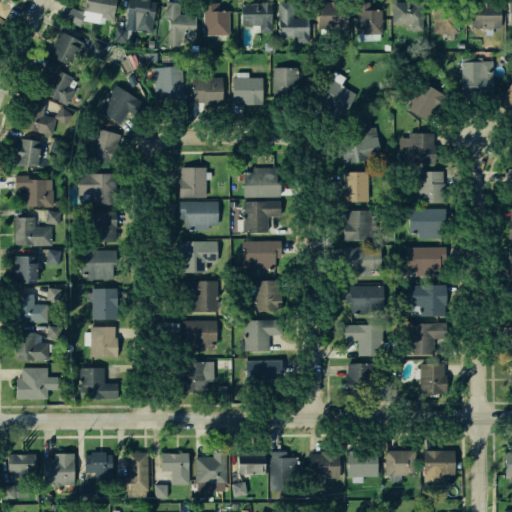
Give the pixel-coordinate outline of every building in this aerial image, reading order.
[(0,0),(0,16),(4,18),(14,3),(9,0),(0,0)] [(113,20),(116,0),(84,0),(83,11),(73,9),(65,4),(58,15),(70,23),(73,18),(98,23),(99,17),(113,20)] [(152,33),(156,2),(142,0),(128,0),(125,29),(128,30),(152,33)] [(192,46),(195,15),(179,14),(180,1),(165,0),(164,18),(170,18),(168,44),(192,46)] [(381,34),(381,10),(370,10),(370,0),(356,0),(356,34),(381,34)] [(423,31),(422,0),(391,1),(392,23),(412,22),(412,31),(423,31)] [(228,34),(228,11),(218,11),(218,2),(203,1),(203,34),(228,34)] [(309,43),(308,17),(293,18),(293,1),(277,2),(278,37),(296,36),(297,43),(309,43)] [(349,15),(336,15),(335,1),(320,1),(321,44),(349,43),(349,15)] [(432,33),(458,33),(458,9),(450,9),(450,1),(432,1),(432,33)] [(468,1),(502,1),(502,29),(469,30),(468,1)] [(272,32),(272,2),(241,2),(241,24),(261,24),(261,32),(272,32)] [(127,42),(114,41),(116,28),(128,30),(127,42)] [(69,66),(81,41),(60,31),(48,56),(69,66)] [(97,58),(104,48),(93,40),(86,51),(97,58)] [(144,52),(157,52),(157,61),(144,61),(144,52)] [(461,57),(481,56),(482,59),(492,59),(493,85),(462,86),(461,57)] [(66,103),(72,91),(67,86),(72,76),(58,69),(58,66),(46,60),(41,71),(51,76),(43,92),(66,103)] [(151,66),(181,64),(184,96),(154,98),(151,66)] [(271,68),(298,68),(298,98),(271,98),(271,68)] [(131,87),(137,84),(133,75),(127,78),(131,87)] [(191,76),(221,75),(222,103),(191,103),(191,76)] [(263,103),(262,76),(232,77),(232,104),(263,103)] [(328,79),(355,96),(342,117),(315,100),(328,79)] [(511,80),(511,111),(499,103),(511,80)] [(428,121),(443,96),(420,82),(405,107),(428,121)] [(118,126),(128,111),(133,114),(140,102),(115,85),(97,113),(118,126)] [(52,134),(54,118),(44,114),(43,104),(27,101),(22,129),(52,134)] [(72,114),(60,107),(54,117),(66,124),(72,114)] [(112,164),(120,135),(97,128),(89,158),(112,164)] [(380,156),(376,136),(367,138),(365,129),(336,135),(342,164),(380,156)] [(434,163),(435,132),(409,132),(408,162),(434,163)] [(36,168),(41,142),(21,138),(16,164),(36,168)] [(206,196),(205,166),(179,166),(180,197),(206,196)] [(279,196),(279,167),(252,168),(252,172),(244,172),(244,197),(279,196)] [(367,170),(368,201),(343,202),(342,171),(367,170)] [(445,201),(444,170),(419,170),(419,201),(445,201)] [(113,205),(114,174),(91,174),(91,178),(77,177),(77,190),(92,190),(92,204),(113,205)] [(52,205),(51,178),(31,178),(31,175),(13,175),(14,189),(24,189),(25,206),(52,205)] [(209,230),(209,225),(218,225),(218,200),(178,201),(178,219),(183,219),(184,230),(209,230)] [(268,231),(269,216),(280,216),(281,202),(244,202),(243,231),(268,231)] [(409,207),(408,232),(417,232),(417,236),(445,236),(445,208),(409,207)] [(57,223),(59,211),(45,209),(44,221),(57,223)] [(372,240),(372,209),(343,210),(343,241),(372,240)] [(115,241),(115,212),(90,212),(90,241),(115,241)] [(51,245),(51,226),(34,226),(33,217),(14,217),(14,245),(51,245)] [(204,271),(204,262),(219,262),(219,240),(182,240),(182,271),(204,271)] [(242,241),(280,241),(280,271),(242,271),(242,241)] [(405,245),(445,245),(446,260),(439,260),(439,276),(405,276),(405,245)] [(380,275),(380,246),(344,247),(345,276),(380,275)] [(58,264),(60,250),(47,249),(45,262),(58,264)] [(113,280),(113,250),(80,250),(80,279),(113,280)] [(38,284),(37,256),(16,256),(16,284),(38,284)] [(218,311),(218,279),(190,280),(191,312),(218,311)] [(250,280),(278,279),(279,312),(251,313),(250,280)] [(419,314),(419,305),(406,304),(407,283),(447,283),(446,315),(419,314)] [(383,313),(382,286),(342,286),(342,302),(349,302),(349,313),(383,313)] [(115,321),(116,289),(91,288),(91,320),(115,321)] [(46,321),(47,304),(34,304),(34,294),(19,293),(18,320),(46,321)] [(216,319),(179,320),(180,350),(216,350),(216,319)] [(243,320),(280,319),(280,333),(269,334),(270,351),(244,352),(243,320)] [(445,322),(400,321),(399,359),(432,360),(433,337),(445,337),(445,322)] [(383,356),(382,324),(345,324),(345,338),(357,338),(357,356),(383,356)] [(114,357),(114,326),(89,326),(89,357),(114,357)] [(47,360),(47,341),(40,340),(40,333),(18,332),(17,359),(47,360)] [(244,361),(282,359),(283,384),(245,385),(244,361)] [(214,360),(179,360),(179,394),(207,393),(207,382),(214,382),(214,360)] [(418,362),(444,362),(444,396),(418,396),(418,362)] [(348,364),(349,396),(375,395),(374,363),(348,364)] [(118,398),(117,382),(104,382),(104,367),(79,367),(80,399),(118,398)] [(47,398),(47,388),(57,388),(57,377),(47,377),(47,368),(21,368),(21,378),(15,378),(15,399),(47,398)] [(443,483),(443,472),(453,472),(454,449),(421,449),(420,483),(443,483)] [(376,476),(376,450),(347,450),(346,475),(376,476)] [(413,475),(413,450),(385,450),(385,475),(413,475)] [(127,451),(147,451),(147,497),(126,496),(127,490),(114,490),(114,475),(127,475),(127,451)] [(226,483),(226,451),(214,451),(212,455),(194,455),(194,483),(226,483)] [(73,484),(73,452),(55,452),(54,457),(40,457),(40,484),(73,484)] [(188,484),(188,453),(160,452),(160,470),(171,470),(171,483),(188,484)] [(85,453),(111,454),(110,486),(95,485),(95,473),(85,472),(85,453)] [(8,454),(35,454),(34,483),(18,482),(18,472),(7,472),(8,454)] [(237,454),(266,455),(265,474),(236,473),(237,454)] [(337,477),(337,455),(309,454),(309,488),(324,488),(324,477),(337,477)] [(297,455),(272,455),(272,492),(297,492),(297,455)] [(234,497),(247,494),(244,482),(231,485),(234,497)] [(92,496),(92,483),(81,483),(81,497),(92,496)] [(153,484),(166,484),(166,497),(153,496),(153,484)] [(13,498),(13,485),(2,485),(2,498),(13,498)] [(16,485),(28,485),(28,497),(16,497),(16,485)]
